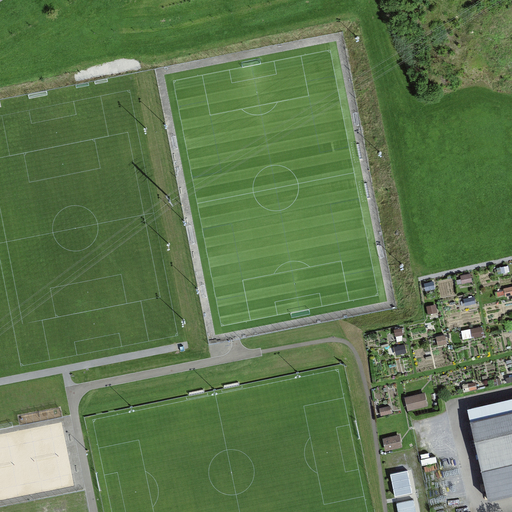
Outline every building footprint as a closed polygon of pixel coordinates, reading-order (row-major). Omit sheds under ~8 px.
[(408,412),(428,408),(425,394),(405,399),(408,412)] [(511,405),(466,415),(485,504),(511,497),(511,405)] [(386,452),(404,447),(401,435),(383,439),(386,452)] [(407,472),(391,476),(395,498),(412,495),(407,472)] [(415,511),(414,502),(397,505),(398,511),(415,511)]
